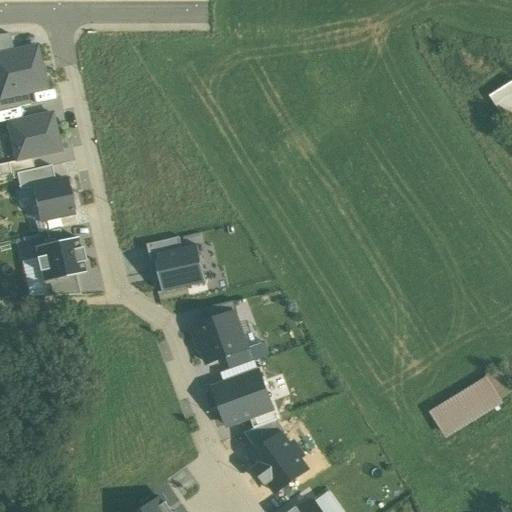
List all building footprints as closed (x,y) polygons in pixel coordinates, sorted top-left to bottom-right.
[(0,35),(0,54),(14,51),(10,35),(4,35),(0,35)] [(14,51),(0,54),(0,99),(26,94),(45,89),(36,46),(14,51)] [(511,82),(491,96),(511,129),(511,82)] [(0,112),(29,106),(26,94),(0,99),(0,112)] [(6,126),(14,163),(31,159),(59,153),(51,116),(6,126)] [(0,177),(16,174),(33,171),(31,159),(14,163),(0,166),(0,177)] [(33,171),(16,174),(20,191),(31,188),(54,184),(51,167),(33,171)] [(54,184),(31,188),(39,222),(74,214),(67,181),(54,184)] [(49,245),(34,248),(42,283),(76,276),(84,274),(82,265),(85,264),(82,248),(79,249),(77,239),(63,242),(60,231),(47,234),(49,245)] [(179,238),(144,246),(149,267),(158,265),(156,257),(182,251),(179,238)] [(182,251),(156,257),(158,265),(164,294),(205,285),(196,248),(182,251)] [(76,276),(42,283),(45,296),(80,296),(76,276)] [(205,308),(210,323),(234,314),(238,314),(235,302),(205,308)] [(207,364),(247,349),(234,314),(210,323),(192,330),(197,344),(200,343),(207,364)] [(485,379),(500,403),(511,395),(511,390),(500,370),(485,379)] [(250,419),(272,410),(258,373),(214,390),(228,427),(250,419)] [(485,379),(430,413),(447,440),(502,406),(500,403),(485,379)] [(250,419),(254,430),(277,421),(272,410),(250,419)] [(244,434),(257,452),(282,435),(286,432),(277,421),(254,430),(244,434)] [(275,493),(308,471),(299,459),(302,457),(293,444),(290,446),(282,435),(257,452),(249,458),(258,470),(256,471),(265,484),(267,482),(275,493)] [(171,511),(162,499),(143,511),(171,511)] [(320,511),(314,503),(301,511),(299,511),(297,508),(290,511),(320,511)]
